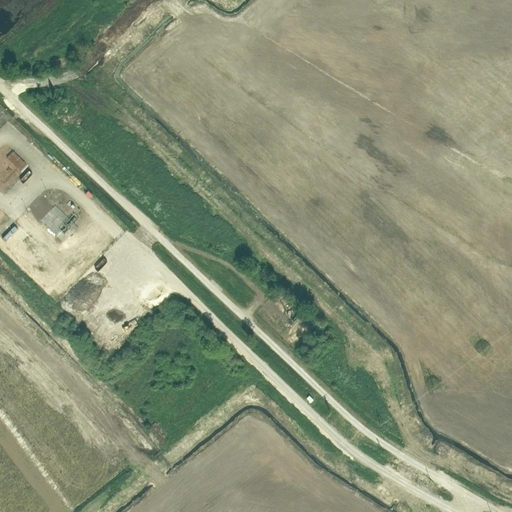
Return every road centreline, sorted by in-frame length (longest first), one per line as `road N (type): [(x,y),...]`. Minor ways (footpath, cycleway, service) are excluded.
road 1 (track): [(0,85),(365,429),(497,511)]
road 2 (track): [(454,511),(360,456),(122,237)]
